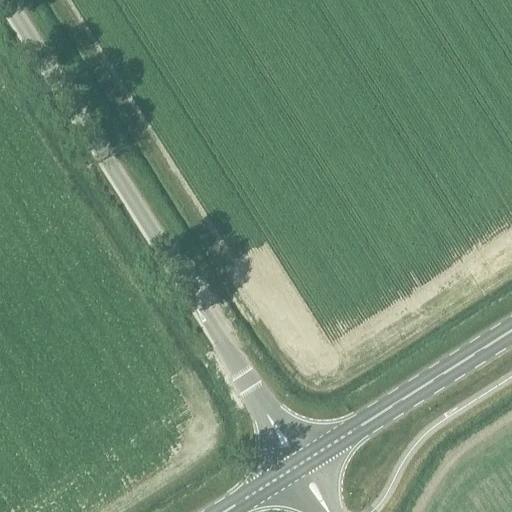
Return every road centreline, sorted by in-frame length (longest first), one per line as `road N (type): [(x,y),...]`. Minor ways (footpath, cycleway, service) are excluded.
road 1 (unclassified): [(264,413),(4,0)]
road 2 (secondary): [(313,456),(511,330)]
